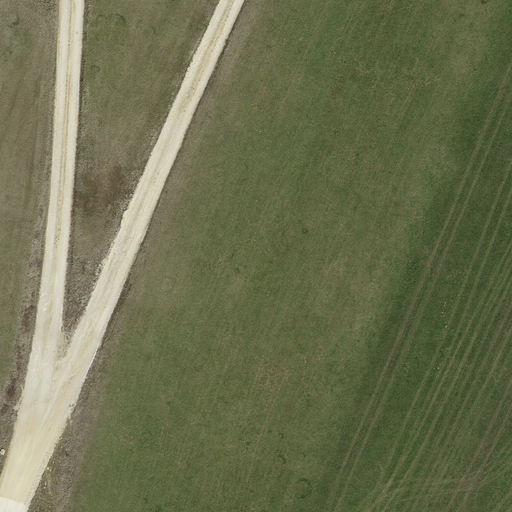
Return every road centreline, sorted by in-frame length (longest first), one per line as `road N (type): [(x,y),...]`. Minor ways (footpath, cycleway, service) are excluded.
road 1 (track): [(8,511),(231,0)]
road 2 (track): [(68,0),(63,163),(41,376),(48,426)]
